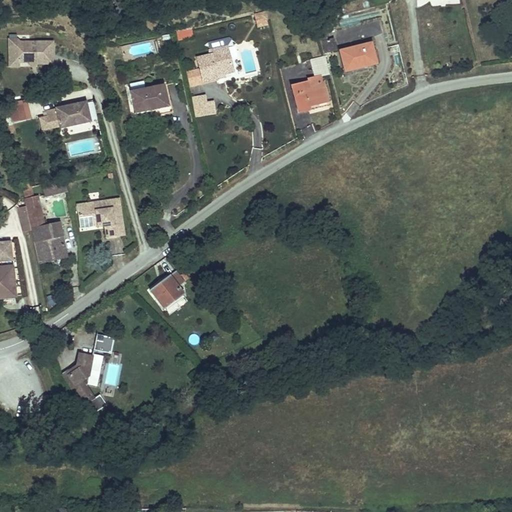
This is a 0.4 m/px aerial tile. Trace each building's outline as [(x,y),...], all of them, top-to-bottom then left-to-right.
[(333,0),(312,0),(316,12),(335,6),(333,0)] [(255,14),(258,27),(266,25),(263,12),(255,14)] [(191,28),(176,32),(178,40),(193,36),(191,28)] [(326,52),(336,50),(333,39),(328,40),(323,41),(326,52)] [(31,64),(48,64),(47,41),(15,43),(11,40),(4,48),(5,54),(13,62),(20,62),(25,60),(31,60),(31,64)] [(371,43),(339,51),(344,72),(376,64),(371,43)] [(227,47),(210,52),(210,56),(197,59),(200,70),(202,82),(218,78),(217,75),(233,71),(227,47)] [(5,54),(5,68),(31,67),(31,64),(31,60),(25,60),(20,62),(13,62),(5,54)] [(302,84),(291,87),(298,113),(309,110),(308,107),(328,102),(323,83),(322,83),(320,77),(329,74),(324,57),(310,61),(314,78),(302,81),(302,84)] [(291,80),(312,77),(310,63),(289,66),(291,80)] [(200,70),(187,73),(190,85),(202,82),(200,70)] [(165,84),(131,91),(135,113),(169,106),(165,84)] [(215,114),(213,102),(206,102),(205,95),(193,96),(195,116),(215,114)] [(58,129),(91,122),(86,102),(54,109),(55,114),(47,116),(50,129),(58,127),(58,129)] [(25,120),(22,106),(9,109),(13,123),(25,120)] [(42,185),(45,197),(66,192),(63,180),(42,185)] [(23,188),(28,209),(39,207),(37,197),(33,198),(30,199),(28,187),(23,188)] [(120,200),(76,204),(78,223),(103,221),(104,228),(105,240),(123,238),(122,227),(121,217),(121,209),(120,200)] [(43,224),(39,207),(28,209),(32,226),(43,224)] [(24,215),(18,216),(23,239),(29,238),(24,215)] [(43,224),(32,226),(40,263),(66,257),(59,224),(44,227),(43,224)] [(10,249),(9,236),(0,236),(0,261),(11,260),(10,249)] [(12,267),(0,268),(0,298),(15,297),(12,267)] [(151,293),(164,309),(183,295),(178,288),(184,283),(176,272),(162,282),(163,284),(151,293)] [(98,335),(93,352),(111,356),(115,340),(98,335)] [(77,367),(62,375),(81,408),(83,407),(89,418),(104,409),(98,398),(94,400),(87,387),(92,358),(78,356),(77,367)]
